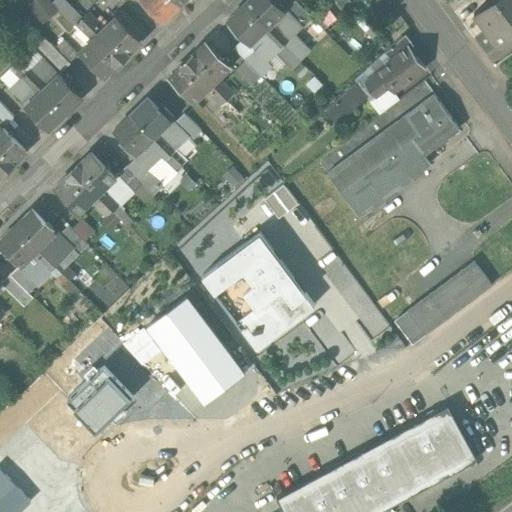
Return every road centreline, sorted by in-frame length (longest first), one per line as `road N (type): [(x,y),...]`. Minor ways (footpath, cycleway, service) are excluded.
road 1 (residential): [(221,0),(0,205)]
road 2 (residential): [(418,0),(509,124)]
